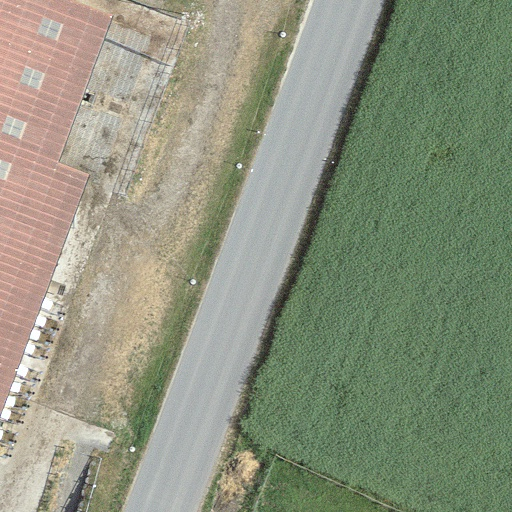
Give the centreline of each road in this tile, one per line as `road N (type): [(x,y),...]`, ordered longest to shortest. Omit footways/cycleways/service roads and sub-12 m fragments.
road 1 (tertiary): [(160,511),(350,0)]
road 2 (track): [(271,0),(237,35),(47,423)]
